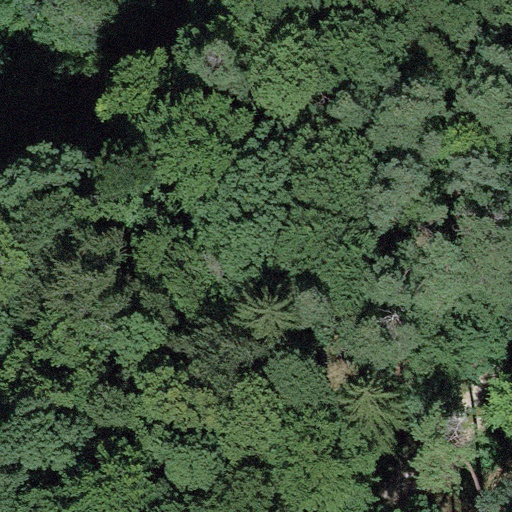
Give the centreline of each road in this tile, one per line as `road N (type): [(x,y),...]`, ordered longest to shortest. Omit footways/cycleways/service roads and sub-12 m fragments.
road 1 (track): [(207,0),(177,82),(96,156),(6,265),(0,283)]
road 2 (track): [(379,511),(511,362)]
